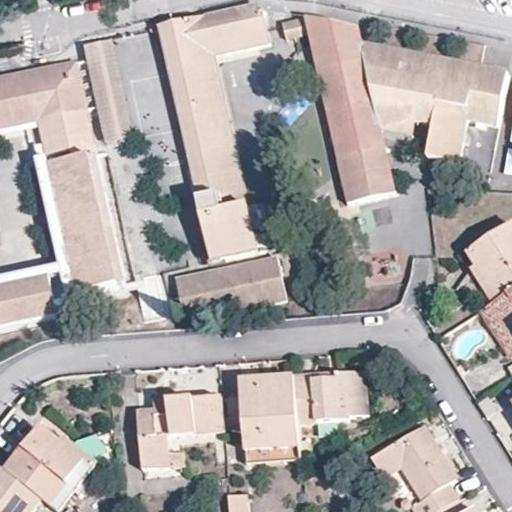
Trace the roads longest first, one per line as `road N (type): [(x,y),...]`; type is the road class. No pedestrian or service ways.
road 1 (residential): [(0,404),(30,374),(70,360),(394,338),(431,359),(511,486)]
road 2 (residential): [(195,0),(0,35)]
road 3 (residential): [(511,29),(360,0)]
